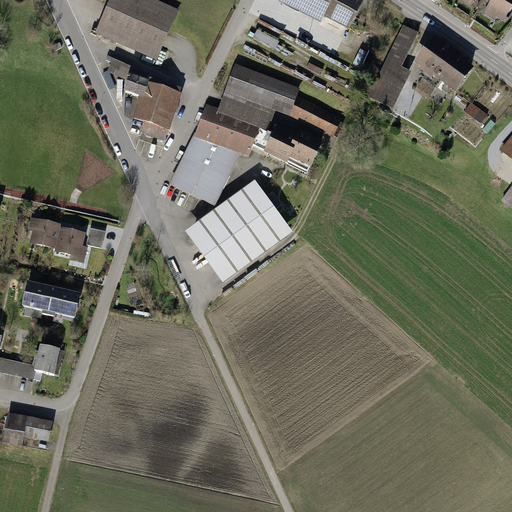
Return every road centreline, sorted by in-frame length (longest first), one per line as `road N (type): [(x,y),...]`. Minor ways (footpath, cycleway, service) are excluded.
road 1 (residential): [(150,200),(290,511)]
road 2 (residential): [(150,200),(132,224),(72,397),(56,406),(0,395)]
road 3 (residential): [(248,0),(150,200)]
road 4 (residential): [(59,0),(150,200)]
